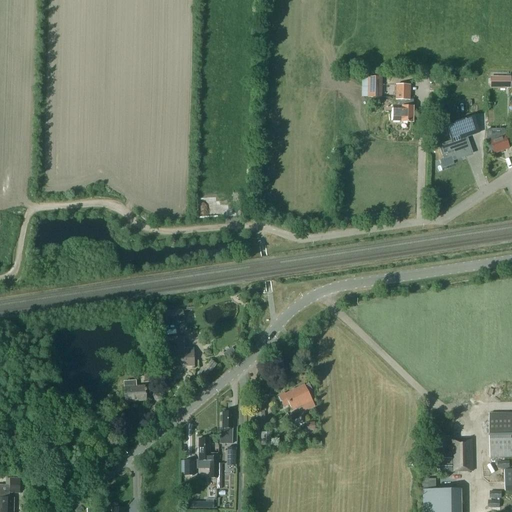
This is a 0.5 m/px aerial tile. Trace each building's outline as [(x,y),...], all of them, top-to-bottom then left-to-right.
[(368,77),(368,98),(380,98),(381,77),(368,77)] [(491,87),(510,88),(510,77),(491,77),(491,87)] [(401,122),(412,123),(413,100),(409,100),(409,85),(396,85),(396,106),(393,106),(392,121),(401,121),(401,122)] [(443,160),(444,159),(451,156),(453,161),(472,154),(466,137),(479,132),(473,116),(446,126),(451,141),(438,146),(443,160)] [(504,136),(502,136),(501,133),(509,129),(507,124),(490,131),(494,140),(489,141),(494,154),(508,148),(506,141),(506,139),(504,137),(504,136)] [(182,311),(165,313),(166,323),(184,321),(182,311)] [(169,352),(169,367),(194,366),(193,349),(183,349),(183,338),(170,338),(170,347),(170,352),(169,352)] [(232,348),(226,352),(229,357),(235,353),(232,348)] [(155,380),(153,364),(143,365),(144,381),(155,380)] [(146,393),(145,393),(144,387),(136,387),(136,381),(124,382),(124,386),(124,387),(125,402),(145,400),(145,398),(147,398),(146,393)] [(289,404),(292,410),(301,406),(304,411),(314,406),(307,392),(312,390),(308,383),(304,386),(304,385),(285,394),(284,394),(279,396),(284,407),(289,404)] [(265,420),(264,404),(250,405),(251,421),(265,420)] [(232,428),(233,412),(222,412),(222,428),(220,428),(220,444),(232,444),(232,428)] [(511,413),(490,414),(491,458),(511,457),(511,413)] [(261,432),(261,445),(272,445),(271,432),(261,432)] [(447,436),(434,437),(434,454),(441,454),(441,472),(472,471),(472,439),(449,439),(450,453),(448,453),(447,436)] [(199,439),(199,460),(199,469),(209,469),(209,479),(217,479),(217,454),(209,454),(209,439),(199,439)] [(227,448),(227,461),(235,461),(236,448),(235,448),(229,448),(227,448)] [(184,476),(193,476),(193,461),(184,461),(184,476)] [(0,511),(12,511),(13,499),(9,499),(9,493),(19,493),(20,479),(6,479),(6,486),(0,485),(0,511)] [(422,491),(435,490),(435,480),(422,480),(422,491)] [(422,511),(453,511),(453,490),(422,491),(422,511)]
